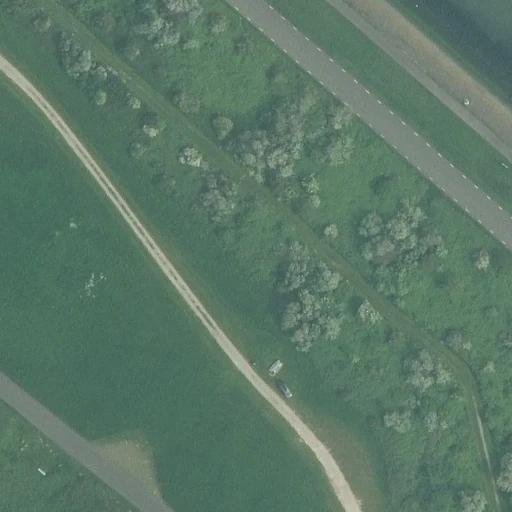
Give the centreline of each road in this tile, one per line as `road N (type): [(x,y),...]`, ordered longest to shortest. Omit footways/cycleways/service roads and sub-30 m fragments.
road 1 (track): [(351,511),(282,407),(176,292),(79,155),(0,70)]
road 2 (tertiary): [(511,235),(242,0)]
road 3 (unclassified): [(0,385),(155,511)]
road 4 (track): [(94,464),(282,407)]
